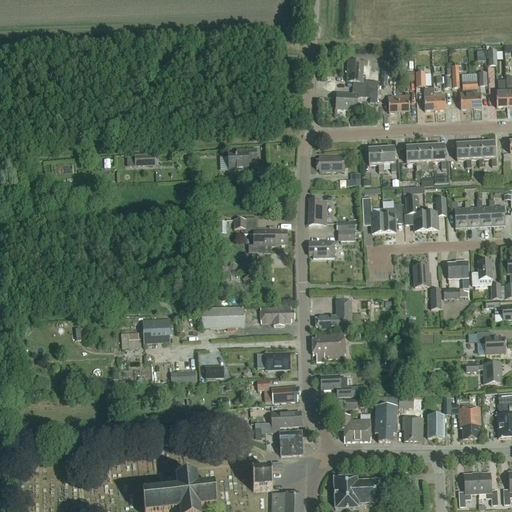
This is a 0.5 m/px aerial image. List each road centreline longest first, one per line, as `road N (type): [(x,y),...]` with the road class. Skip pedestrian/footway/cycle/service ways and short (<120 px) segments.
road 1 (unclassified): [(326,462),(306,399),(306,136)]
road 2 (residential): [(306,136),(511,127)]
road 3 (unclassified): [(306,136),(314,0)]
road 4 (residential): [(511,245),(381,250)]
